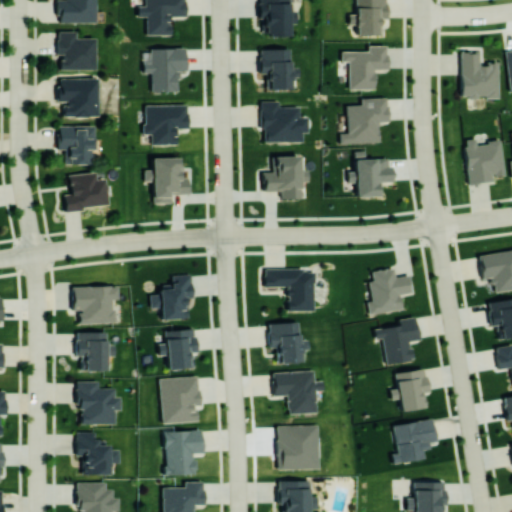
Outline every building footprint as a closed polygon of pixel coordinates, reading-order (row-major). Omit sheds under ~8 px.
[(55,0),(55,21),(93,21),(93,0),(55,0)] [(143,0),(143,5),(135,5),(136,16),(144,16),(144,33),(169,33),(169,15),(183,15),(182,0),(143,0)] [(287,0),(256,0),(257,19),(263,19),(264,35),(288,35),(288,23),(294,23),(294,10),(288,10),(287,0)] [(384,0),(353,0),(354,34),(379,34),(378,18),(385,17),(384,0)] [(93,36),(74,37),(74,30),(55,30),(55,69),(93,68),(93,36)] [(339,50),(339,61),(346,60),(347,88),(372,88),(372,68),(384,68),(384,44),(366,44),(366,50),(339,50)] [(149,91),(177,90),(176,69),(184,69),(184,47),(140,48),(141,72),(149,71),(149,91)] [(266,88),(289,88),(288,76),(296,76),(296,66),(288,66),(288,47),(257,48),(258,72),(266,72),(266,88)] [(511,89),(511,48),(502,49),(507,91),(511,89)] [(495,96),(495,62),(476,63),(476,51),(458,51),(458,96),(495,96)] [(96,115),(95,77),(56,77),(56,101),(60,101),(61,116),(96,115)] [(344,104),(345,131),(337,132),(337,142),(377,141),(376,120),(386,120),(385,96),(359,97),(359,103),(344,104)] [(263,140),(300,141),(300,131),(305,131),(305,115),(297,115),(297,106),(276,106),(276,100),(259,100),(258,127),(263,127),(263,140)] [(149,144),(175,143),(174,127),(185,127),(185,103),(141,104),(142,133),(149,133),(149,144)] [(55,125),(55,148),(63,148),(63,163),(88,163),(88,148),(92,148),(92,124),(55,125)] [(498,139),(474,141),(474,137),(461,138),(465,183),(490,180),(489,175),(501,174),(498,139)] [(363,157),(363,150),(352,150),(354,196),(379,195),(379,181),(389,180),(388,156),(363,157)] [(297,154),(271,155),(271,170),(260,170),(261,190),(279,190),(279,198),(299,197),(298,180),(306,180),(305,169),(298,169),(297,154)] [(178,156),(149,156),(150,202),(169,202),(169,193),(187,193),(186,176),(179,176),(178,156)] [(66,172),(67,192),(61,192),(62,208),(105,206),(103,178),(93,178),(93,171),(66,172)] [(511,248),(476,253),(479,277),(489,276),(491,291),(511,288),(511,248)] [(400,308),(397,293),(410,291),(407,274),(392,276),(391,266),(369,269),(371,279),(366,280),(369,299),(364,300),(366,313),(400,308)] [(312,310),(311,268),(261,269),(262,286),(284,286),(284,310),(312,310)] [(159,318),(186,317),(185,297),(190,296),(189,274),(169,275),(169,287),(157,287),(157,293),(148,293),(149,306),(158,306),(159,318)] [(70,285),(70,309),(77,309),(77,322),(111,321),(110,298),(115,298),(115,284),(70,285)] [(495,338),(511,335),(511,296),(485,301),(489,324),(492,323),(495,338)] [(379,337),(383,363),(410,359),(407,339),(416,338),(414,316),(395,318),(396,324),(371,327),(373,338),(379,337)] [(299,361),(298,349),(305,348),(305,339),(297,339),(296,320),(266,322),(267,346),(275,346),(275,362),(299,361)] [(162,329),(163,342),(156,342),(156,354),(165,354),(165,367),(191,366),(190,351),(193,351),(192,327),(162,329)] [(103,369),(103,354),(111,354),(111,343),(104,343),(104,330),(73,330),(74,358),(81,358),(81,370),(103,369)] [(511,384),(511,346),(511,347),(510,343),(492,346),(495,368),(506,366),(509,385),(511,384)] [(398,409),(423,406),(422,391),(425,391),(423,367),(394,371),(398,409)] [(271,395),(284,395),(284,412),(313,412),(313,389),(321,389),(320,380),(312,380),(312,369),(270,370),(271,395)] [(157,377),(159,422),(195,420),(194,406),(197,405),(196,375),(157,377)] [(75,423),(111,422),(111,409),(117,409),(117,395),(112,395),(112,387),(96,387),(95,380),(74,380),(75,423)] [(511,393),(501,396),(506,427),(511,425),(511,393)] [(390,423),(394,452),(389,453),(390,462),(422,458),(420,448),(427,448),(426,441),(434,440),(431,417),(390,423)] [(316,467),(315,424),(273,425),(274,468),(316,467)] [(162,430),(163,473),(192,473),(192,452),(200,451),(200,429),(162,430)] [(106,473),(106,461),(115,461),(115,448),(104,448),(104,439),(92,439),(92,431),(73,431),(73,455),(78,455),(79,473),(106,473)] [(306,479),(275,480),(276,504),(281,504),(281,511),(307,511),(307,507),(314,507),(314,495),(307,495),(306,479)] [(191,511),(192,503),(202,503),(202,480),(182,480),(182,486),(160,486),(160,511),(191,511)] [(411,511),(438,511),(438,504),(442,504),(442,480),(411,481),(411,511)] [(76,481),(75,511),(109,511),(110,510),(115,510),(115,496),(109,496),(110,488),(102,488),(102,481),(76,481)]
